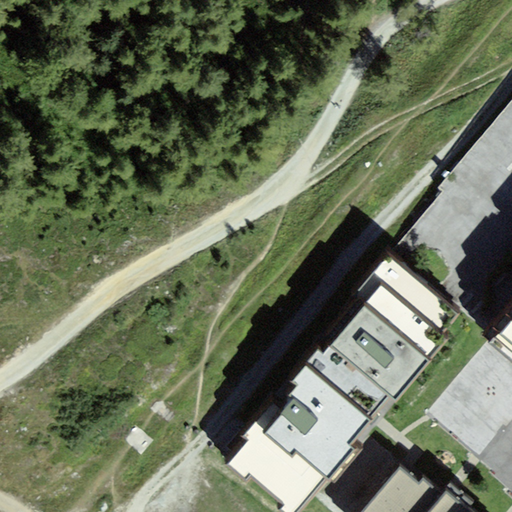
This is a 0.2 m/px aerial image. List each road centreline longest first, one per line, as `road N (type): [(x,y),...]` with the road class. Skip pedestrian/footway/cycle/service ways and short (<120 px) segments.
road 1 (track): [(0,382),(122,287),(295,187),(367,59),(391,31),(444,0)]
road 2 (track): [(511,72),(188,466),(162,511)]
